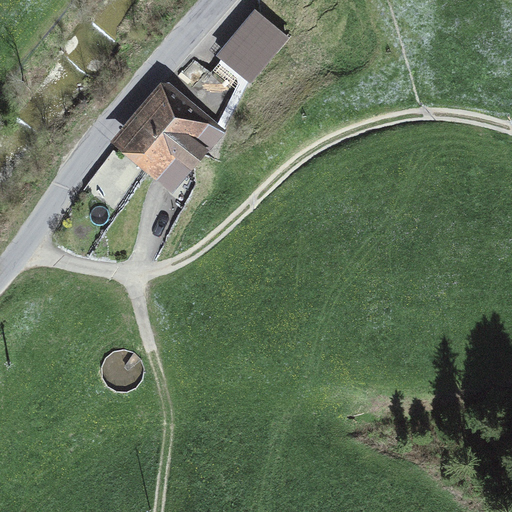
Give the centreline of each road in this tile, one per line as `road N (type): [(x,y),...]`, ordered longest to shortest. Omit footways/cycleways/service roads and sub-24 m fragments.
road 1 (track): [(511,128),(445,115),(350,128),(302,152),(200,243),(133,273)]
road 2 (unclassified): [(213,0),(119,108),(0,271)]
road 3 (track): [(158,511),(167,426),(133,273)]
